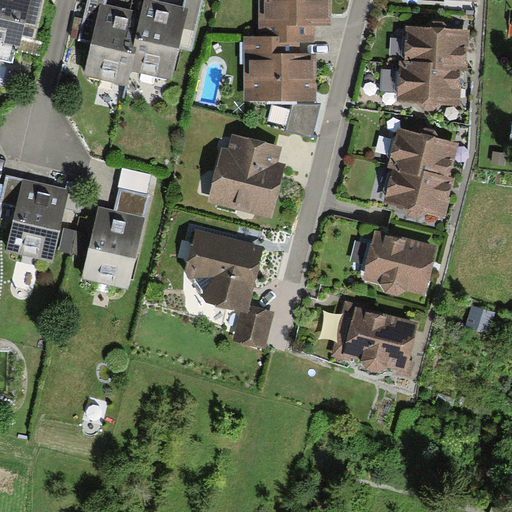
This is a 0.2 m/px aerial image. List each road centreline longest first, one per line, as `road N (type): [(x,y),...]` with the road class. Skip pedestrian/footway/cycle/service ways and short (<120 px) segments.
road 1 (residential): [(360,0),(279,338)]
road 2 (residential): [(67,0),(37,139)]
